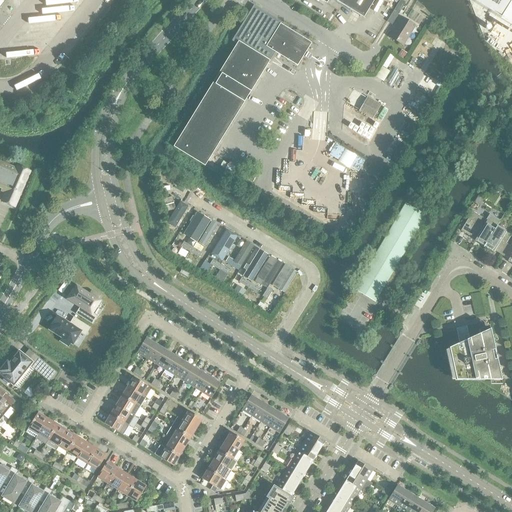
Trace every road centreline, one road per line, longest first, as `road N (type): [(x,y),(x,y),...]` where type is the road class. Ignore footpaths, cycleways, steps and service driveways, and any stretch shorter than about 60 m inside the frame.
road 1 (residential): [(83,423),(141,326),(159,322),(244,377),(181,481)]
road 2 (residential): [(365,407),(455,270),(476,271),(511,294)]
road 3 (tertiary): [(0,307),(49,223),(101,201)]
road 4 (tertiary): [(101,201),(109,235),(138,277),(190,306)]
road 5 (tertiary): [(136,68),(114,93),(100,128),(101,201)]
road 6 (tertiary): [(190,306),(149,271),(115,197)]
road 7 (tertiary): [(304,377),(190,306)]
road 8 (tertiary): [(115,197),(111,131),(136,68)]
